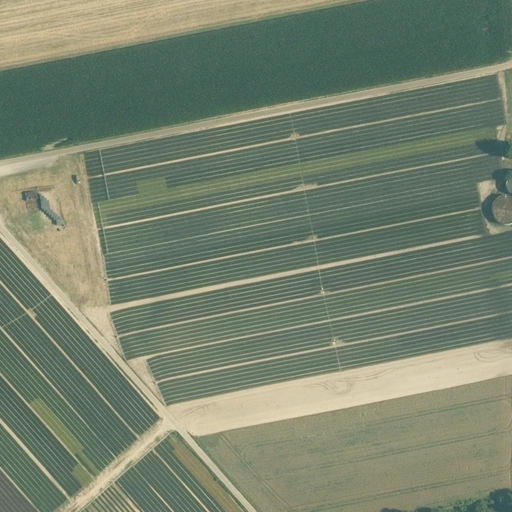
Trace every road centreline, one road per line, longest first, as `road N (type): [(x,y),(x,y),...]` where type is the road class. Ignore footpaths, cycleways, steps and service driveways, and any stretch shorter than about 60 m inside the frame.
road 1 (unclassified): [(0,162),(511,65)]
road 2 (unclassified): [(252,511),(0,229)]
road 3 (track): [(69,511),(171,421)]
